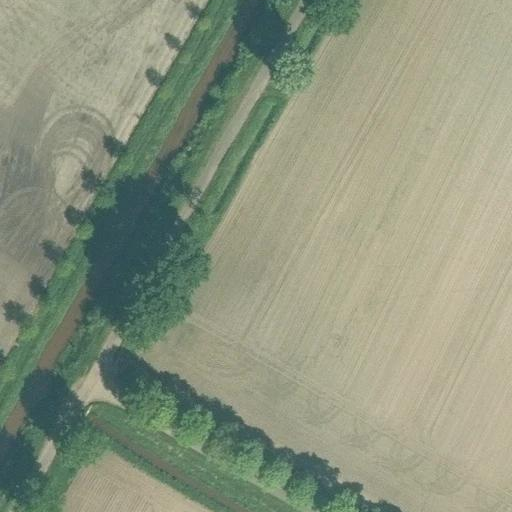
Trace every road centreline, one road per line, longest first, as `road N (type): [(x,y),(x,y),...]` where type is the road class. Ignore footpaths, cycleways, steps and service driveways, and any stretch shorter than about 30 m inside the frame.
road 1 (unclassified): [(72,374),(290,0)]
road 2 (unclassified): [(72,374),(314,511)]
road 3 (unclassified): [(0,508),(72,374)]
